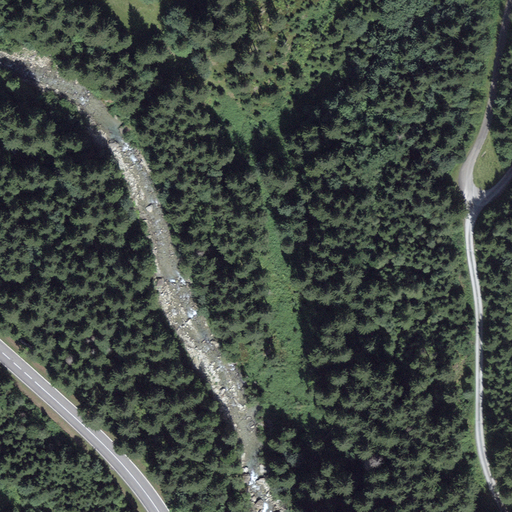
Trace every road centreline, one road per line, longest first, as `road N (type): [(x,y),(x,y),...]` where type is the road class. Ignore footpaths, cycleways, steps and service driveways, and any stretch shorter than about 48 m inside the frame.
road 1 (track): [(501,511),(480,444),(479,308),(464,204)]
road 2 (primary): [(159,511),(126,468),(0,349)]
road 3 (track): [(464,204),(510,0)]
